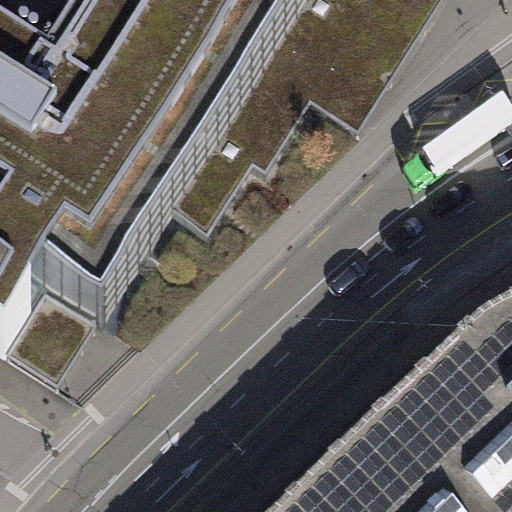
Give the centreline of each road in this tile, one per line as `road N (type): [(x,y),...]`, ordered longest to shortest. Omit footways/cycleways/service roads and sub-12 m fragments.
road 1 (primary): [(107,507),(315,303),(511,141)]
road 2 (residential): [(0,430),(107,507)]
